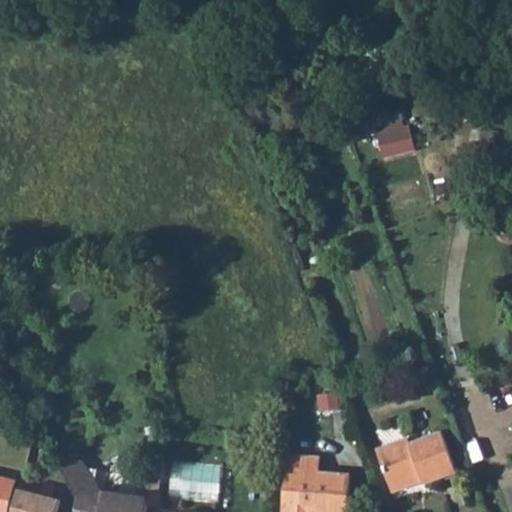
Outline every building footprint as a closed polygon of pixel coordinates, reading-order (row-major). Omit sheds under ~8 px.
[(386,126),(378,128),(386,157),(415,150),(409,127),(387,133),(386,126)] [(511,133),(481,128),(479,147),(511,151),(511,133)] [(408,438),(377,450),(392,490),(423,479),(425,484),(457,472),(443,432),(411,444),(408,438)] [(288,455),(283,511),(348,511),(351,475),(320,472),(321,457),(288,455)] [(147,511),(148,505),(148,500),(102,493),(87,467),(83,462),(76,459),(70,459),(64,460),(58,465),(79,500),(77,511),(147,511)] [(163,461),(153,460),(148,500),(148,505),(155,506),(157,506),(158,505),(158,503),(163,461)] [(0,511),(7,511),(15,481),(0,477),(0,511)] [(20,490),(14,511),(58,511),(61,500),(20,490)]
